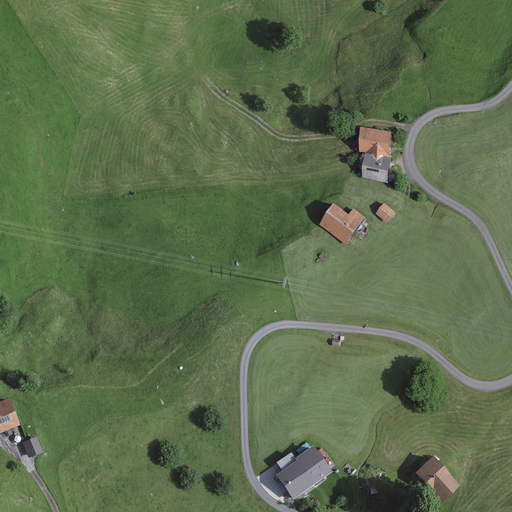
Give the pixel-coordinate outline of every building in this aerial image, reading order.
[(398,135),(367,131),(364,152),(395,157),(398,135)] [(398,161),(371,156),(367,180),(394,185),(398,161)] [(399,216),(388,206),(379,215),(390,226),(399,216)] [(354,218),(343,208),(326,227),(350,247),(374,220),(362,209),(354,218)] [(14,399),(0,403),(0,434),(24,426),(14,399)] [(38,433),(23,439),(30,455),(45,449),(38,433)] [(317,449),(277,478),(295,501),(334,472),(317,449)] [(292,450),(283,455),(286,461),(295,456),(292,450)] [(438,457),(418,474),(435,493),(455,475),(438,457)]
